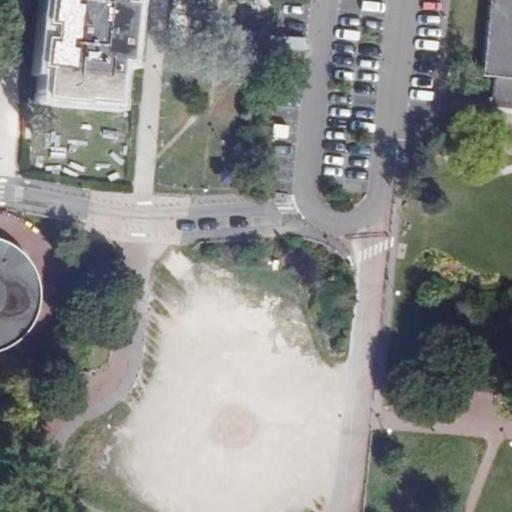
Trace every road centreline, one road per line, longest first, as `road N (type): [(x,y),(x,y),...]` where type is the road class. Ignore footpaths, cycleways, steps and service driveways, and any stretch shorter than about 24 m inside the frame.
road 1 (residential): [(0,189),(139,221),(309,204)]
road 2 (residential): [(309,204),(343,222),(380,207),(405,0)]
road 3 (residential): [(325,0),(309,204)]
